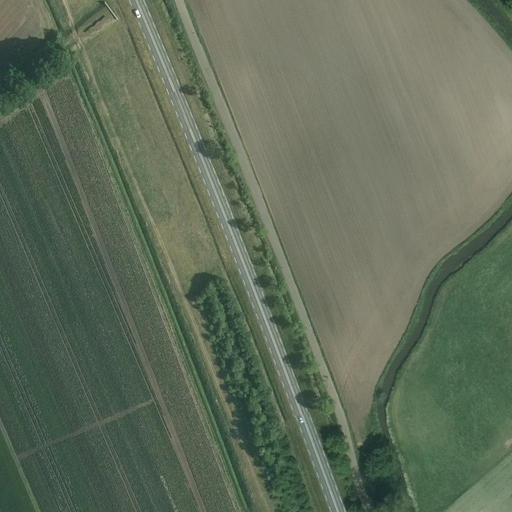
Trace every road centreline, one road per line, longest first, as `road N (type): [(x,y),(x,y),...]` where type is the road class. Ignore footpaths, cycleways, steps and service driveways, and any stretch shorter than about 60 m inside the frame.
road 1 (primary): [(337,511),(134,0)]
road 2 (unclassified): [(370,511),(337,406),(178,0)]
